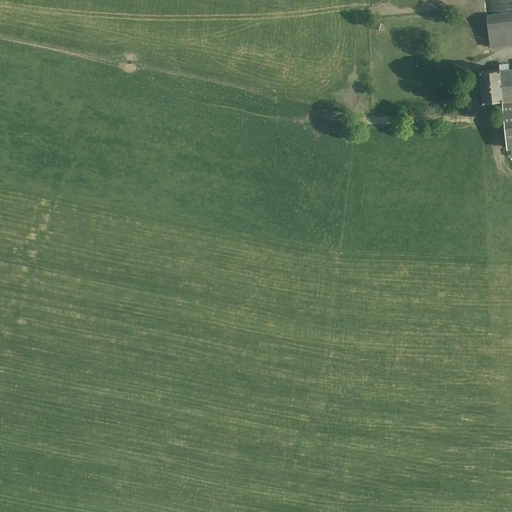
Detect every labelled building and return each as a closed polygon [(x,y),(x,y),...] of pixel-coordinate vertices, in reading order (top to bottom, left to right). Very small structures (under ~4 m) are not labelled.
[(511,0),(478,0),(487,15),(511,12),(511,0)] [(511,12),(487,15),(491,47),(511,44),(511,12)] [(500,69),(480,71),(483,102),(503,100),(503,99),(500,70),(500,69)] [(511,69),(500,70),(503,99),(511,98),(511,69)] [(511,98),(503,99),(503,100),(504,114),(511,112),(511,98)]
